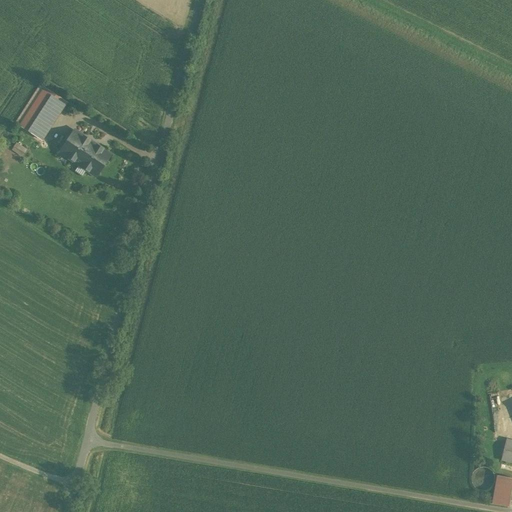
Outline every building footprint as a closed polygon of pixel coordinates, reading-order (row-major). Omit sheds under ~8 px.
[(44,88),(19,126),(37,137),(61,99),(44,88)] [(95,144),(74,131),(60,152),(81,166),(95,144)] [(17,142),(13,151),(26,156),(30,147),(17,142)] [(95,144),(81,166),(95,176),(110,154),(95,144)] [(511,441),(506,440),(501,460),(511,462),(511,441)] [(493,483),(494,478),(493,474),(491,470),(487,468),(482,467),(478,468),(474,471),(471,474),(471,479),(472,483),(474,487),(478,490),(483,491),(487,490),(491,487),(493,483)] [(511,479),(511,478),(496,475),(491,504),(507,506),(511,479)]
